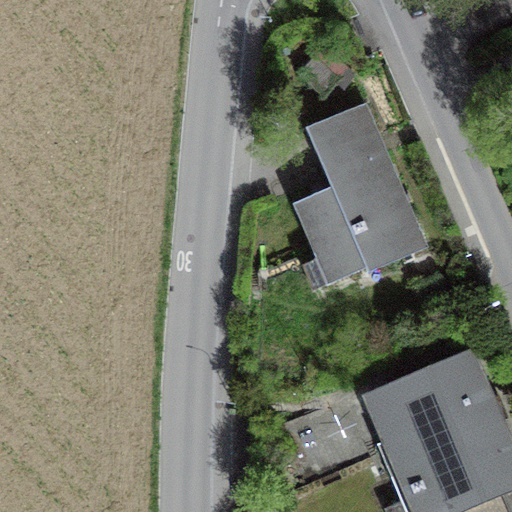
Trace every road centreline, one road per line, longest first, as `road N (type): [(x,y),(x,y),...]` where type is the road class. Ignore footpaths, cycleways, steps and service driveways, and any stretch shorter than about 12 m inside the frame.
road 1 (residential): [(224,0),(189,390),(191,511)]
road 2 (residential): [(414,38),(511,272)]
